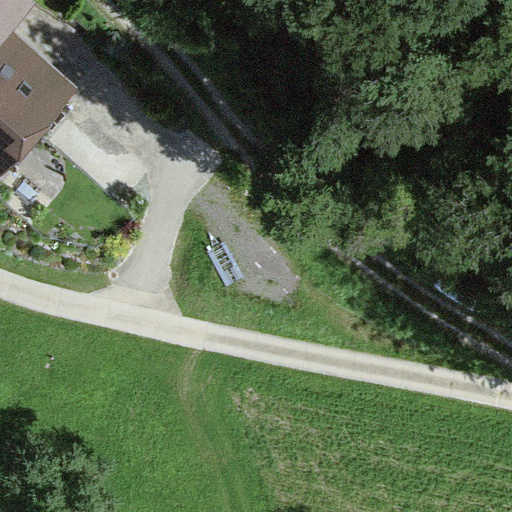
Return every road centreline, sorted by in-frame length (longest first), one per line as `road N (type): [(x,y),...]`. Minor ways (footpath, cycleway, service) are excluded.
road 1 (track): [(114,0),(294,187),(511,352)]
road 2 (track): [(138,318),(511,397)]
road 3 (residential): [(0,281),(138,318)]
